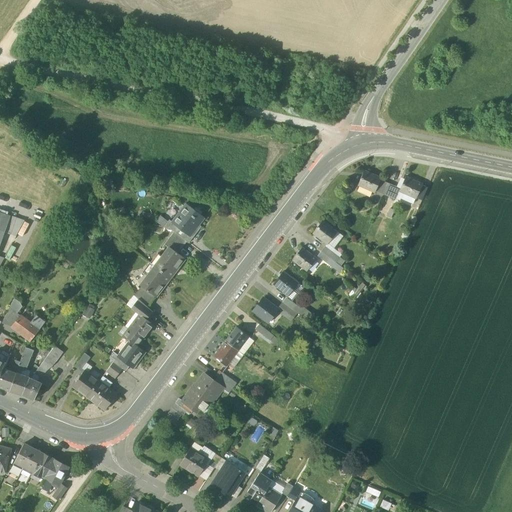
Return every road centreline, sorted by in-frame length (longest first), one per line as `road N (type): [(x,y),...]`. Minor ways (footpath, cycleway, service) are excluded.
road 1 (tertiary): [(112,430),(324,165),(360,144)]
road 2 (unclassified): [(360,144),(367,109),(442,0)]
road 3 (tertiary): [(360,144),(511,167)]
